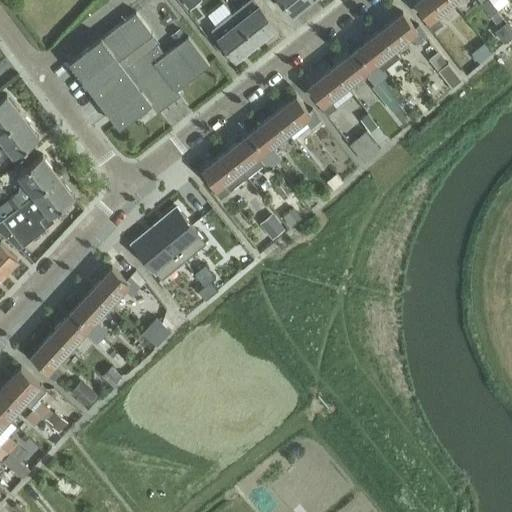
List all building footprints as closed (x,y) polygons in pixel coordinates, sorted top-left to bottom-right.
[(181,0),(189,9),(200,0),(181,0)] [(281,0),(292,13),(309,0),(281,0)] [(454,0),(453,0),(416,0),(428,16),(424,19),(433,30),(443,23),(436,14),(454,0)] [(490,0),(482,0),(480,1),(491,15),(498,9),(490,0)] [(490,0),(498,9),(508,1),(507,0),(490,0)] [(259,4),(238,20),(256,43),(276,26),(259,4)] [(379,30),(400,56),(401,56),(395,47),(412,34),(418,43),(428,35),(419,24),(416,27),(403,11),(379,30)] [(188,36),(175,46),(165,54),(165,53),(164,54),(150,36),(153,34),(136,12),(102,38),(101,36),(69,61),(83,78),(84,77),(111,113),(110,113),(120,126),(151,102),(158,111),(180,94),(176,89),(209,64),(188,36)] [(256,43),(238,20),(233,13),(212,29),(235,58),(256,43)] [(511,27),(507,22),(496,31),(505,42),(506,41),(511,36),(511,27)] [(180,28),(172,34),(178,42),(186,36),(180,28)] [(356,48),(381,80),(383,78),(388,74),(384,69),(400,56),(379,30),(356,48)] [(472,53),(480,63),(493,52),(485,42),(472,53)] [(333,66),(348,85),(365,71),(375,85),(381,80),(356,48),(333,66)] [(442,54),(436,58),(442,66),(448,61),(442,54)] [(462,79),(448,62),(439,70),(452,86),(462,79)] [(348,85),(333,66),(310,85),(322,100),(319,103),(328,114),(337,106),(331,98),(348,85)] [(383,78),(381,80),(399,103),(406,97),(388,74),(383,78)] [(375,85),(373,87),(392,111),(400,104),(399,103),(381,80),(375,85)] [(0,132),(24,115),(7,92),(0,97),(0,132)] [(273,114),(287,132),(305,118),(311,127),(321,119),(313,108),(309,111),(297,95),(273,114)] [(367,113),(360,118),(370,131),(377,125),(367,113)] [(250,132),(275,164),(282,159),(271,145),(287,132),(273,114),(250,132)] [(24,115),(0,132),(0,146),(5,142),(14,154),(39,135),(24,115)] [(366,131),(350,144),(365,162),(381,149),(371,137),(368,133),(366,131)] [(227,150),(248,177),(264,164),(269,169),(275,164),(250,132),(227,150)] [(248,177),(227,150),(204,169),(216,184),(213,187),(221,198),(231,190),(248,177)] [(16,191),(7,198),(8,199),(15,208),(59,175),(43,153),(18,172),(27,184),(17,191),(16,191)] [(15,208),(7,214),(0,219),(0,229),(19,248),(47,226),(55,220),(50,214),(75,196),(59,175),(15,208)] [(174,209),(156,224),(184,260),(206,242),(178,207),(174,209)] [(260,223),(273,239),(286,228),(273,212),(260,223)] [(137,239),(133,242),(162,278),(184,260),(156,224),(137,239)] [(0,275),(0,276),(18,258),(0,241),(0,275)] [(205,265),(195,273),(204,285),(211,280),(215,277),(205,265)] [(92,288),(109,304),(125,287),(133,295),(141,286),(131,276),(128,280),(113,266),(92,288)] [(211,280),(204,285),(212,295),(218,290),(211,280)] [(204,285),(198,290),(206,300),(212,295),(204,285)] [(72,310),(102,337),(108,331),(95,319),(109,304),(92,288),(72,310)] [(52,331),(70,347),(84,332),(96,343),(102,337),(72,310),(52,331)] [(170,331),(162,323),(157,318),(143,333),(156,346),(170,331)] [(70,347),(52,331),(32,354),(47,367),(44,370),(54,380),(63,371),(55,363),(70,347)] [(21,365),(5,383),(24,401),(30,406),(33,409),(34,409),(41,401),(38,397),(46,388),(21,365)] [(71,390),(88,406),(99,394),(82,379),(71,390)] [(0,388),(0,410),(8,418),(24,401),(5,383),(0,388)] [(41,401),(34,409),(59,432),(68,421),(56,410),(53,412),(41,401)] [(26,417),(56,444),(63,436),(59,432),(34,409),(33,409),(26,417)] [(0,426),(8,418),(0,410),(0,442),(1,443),(10,452),(10,451),(17,444),(0,428),(0,426)] [(0,456),(23,477),(30,470),(30,469),(10,451),(10,452),(1,443),(0,444),(0,456)]
